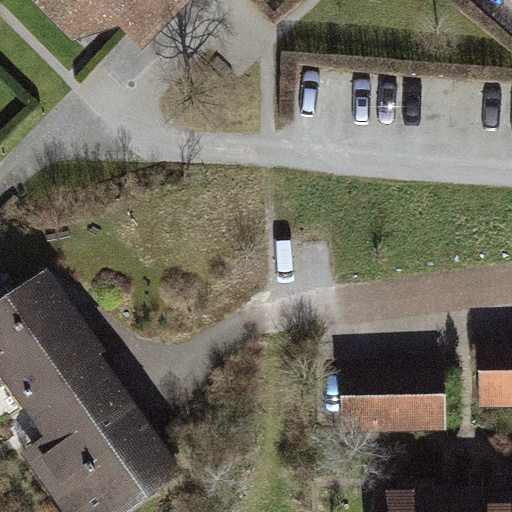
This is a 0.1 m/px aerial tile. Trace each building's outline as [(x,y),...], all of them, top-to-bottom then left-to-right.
[(104,0),(160,58),(220,0),(104,0)] [(0,401),(26,442),(126,377),(58,273),(0,311),(0,401)] [(511,345),(479,347),(481,412),(511,411),(511,345)] [(451,371),(344,372),(345,435),(452,433),(451,371)] [(51,511),(147,511),(194,481),(126,377),(26,442),(12,451),(51,511)] [(492,511),(492,499),(397,499),(397,511),(492,511)]
